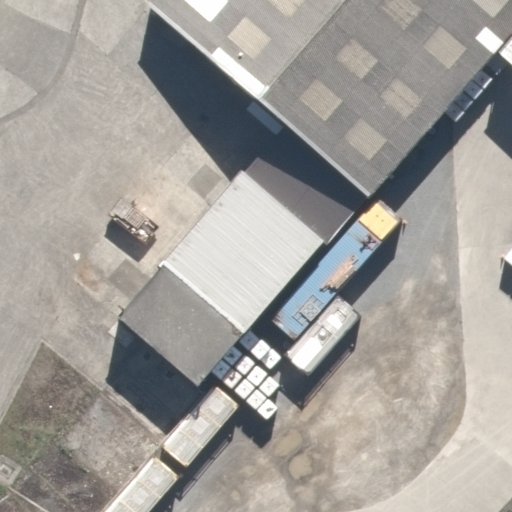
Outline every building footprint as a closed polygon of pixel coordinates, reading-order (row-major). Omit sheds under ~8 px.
[(511,0),(164,0),(149,17),(356,201),(511,26),(511,0)] [(511,55),(497,72),(511,85),(511,55)] [(325,250),(232,167),(79,337),(120,374),(172,420),(325,250)] [(79,338),(41,319),(1,396),(39,415),(79,338)] [(67,511),(89,511),(172,420),(120,374),(28,477),(67,511)]
